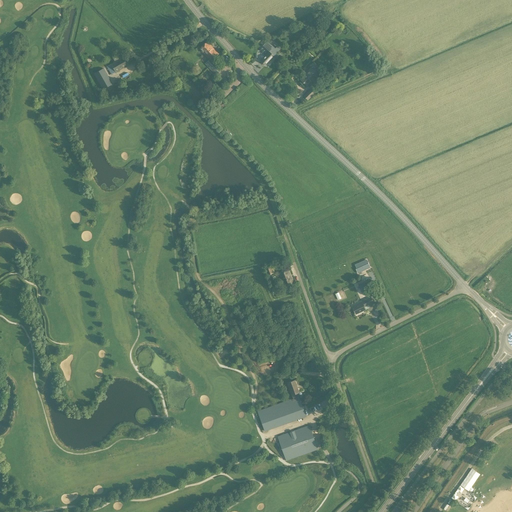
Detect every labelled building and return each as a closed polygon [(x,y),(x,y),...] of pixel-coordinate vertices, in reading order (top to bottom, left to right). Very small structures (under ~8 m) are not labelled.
[(279,51),(280,50),(277,47),(275,48),(267,41),(263,46),(269,52),(260,61),(265,65),(274,56),(279,51)] [(205,63),(209,68),(216,75),(221,70),(214,63),(212,60),(219,54),(207,42),(200,49),(209,59),(205,63)] [(107,67),(111,75),(116,72),(127,66),(123,58),(119,60),(116,55),(112,57),(115,62),(107,67)] [(311,67),(304,75),(300,80),(307,86),(318,74),(311,67)] [(103,90),(113,84),(104,68),(94,74),(103,90)] [(225,87),(221,83),(217,88),(220,92),(225,87)] [(310,89),(303,96),(308,101),(315,94),(310,89)] [(356,269),(358,273),(370,268),(366,260),(355,265),(357,269),(356,269)] [(267,275),(273,273),(271,266),(265,268),(267,275)] [(286,269),(280,271),(279,274),(283,286),(293,283),(289,270),(286,269)] [(367,282),(359,286),(362,293),(370,290),(367,282)] [(359,302),(360,303),(352,307),(356,314),(366,310),(364,307),(374,303),(371,297),(359,302)] [(291,396),(292,395),(298,393),(299,393),(295,380),(287,383),(291,396)] [(286,401),(257,411),(265,431),(304,417),(306,416),(298,393),(292,395),(293,399),(291,399),(286,401)] [(304,427),(277,437),(286,461),(304,454),(318,449),(309,425),(304,427)] [(511,428),(508,431),(509,433),(501,437),(506,446),(511,442),(511,428)]
